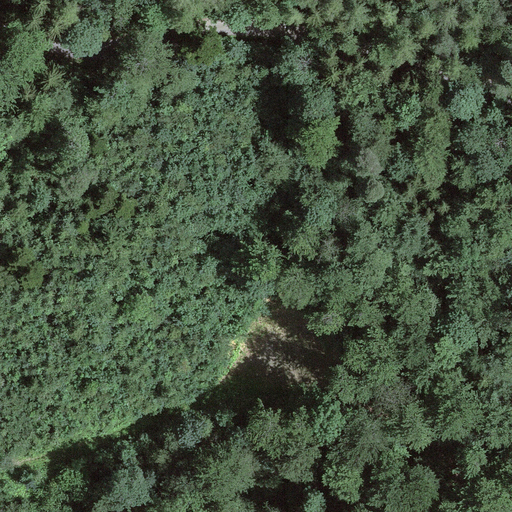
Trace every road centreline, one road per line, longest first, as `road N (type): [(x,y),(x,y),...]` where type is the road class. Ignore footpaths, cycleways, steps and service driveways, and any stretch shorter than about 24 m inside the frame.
road 1 (track): [(473,511),(453,457),(375,403),(324,385),(214,393),(71,454),(0,472)]
road 2 (unclassified): [(511,92),(241,21),(91,50),(0,20)]
